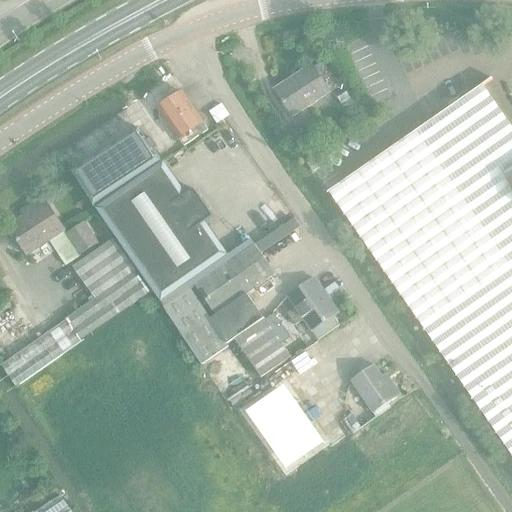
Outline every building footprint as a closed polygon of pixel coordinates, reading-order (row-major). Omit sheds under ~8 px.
[(291,115),(329,91),(312,64),(298,73),(300,77),(277,91),(291,115)] [(492,78),(327,192),(328,193),(330,192),(425,329),(423,330),(424,332),(426,331),(473,398),(471,399),(472,401),(474,400),(511,455),(511,202),(501,179),(511,173),(511,136),(479,89),(493,79),(492,78)] [(185,144),(191,139),(208,129),(191,104),(183,92),(172,99),(167,97),(162,101),(162,106),(159,108),(180,139),(181,139),(185,144)] [(219,105),(209,112),(217,124),(228,117),(219,105)] [(304,158),(314,151),(297,125),(287,130),(304,158)] [(94,207),(161,163),(152,149),(156,147),(151,138),(147,141),(138,128),(71,172),(94,207)] [(313,157),(304,162),(312,173),(320,167),(313,157)] [(186,195),(163,162),(161,163),(94,207),(114,238),(150,291),(159,303),(158,303),(201,366),(223,351),(222,349),(200,318),(207,313),(191,288),(190,289),(187,284),(228,255),(205,222),(212,217),(193,190),(186,195)] [(511,173),(501,179),(511,202),(511,173)] [(28,254),(66,229),(44,196),(30,205),(32,209),(8,225),(28,254)] [(81,253),(98,241),(84,222),(67,233),(81,253)] [(150,291),(114,238),(73,266),(95,298),(66,318),(67,320),(2,365),(17,385),(81,341),(81,339),(150,291)] [(241,298),(270,279),(248,248),(191,288),(207,313),(200,318),(222,349),(229,344),(256,383),(285,362),(241,298)] [(295,308),(286,314),(295,326),(303,320),(311,331),(318,341),(339,326),(333,316),(331,317),(322,303),(328,299),(329,299),(315,279),(288,297),(295,308)] [(387,403),(400,395),(391,381),(388,383),(376,365),(353,380),(374,412),(387,403)] [(240,412),(285,476),(330,444),(286,380),(240,412)] [(374,412),(372,413),(376,418),(390,408),(387,403),(374,412)] [(351,414),(343,420),(353,434),(361,429),(351,414)] [(72,511),(60,494),(33,511),(72,511)]
